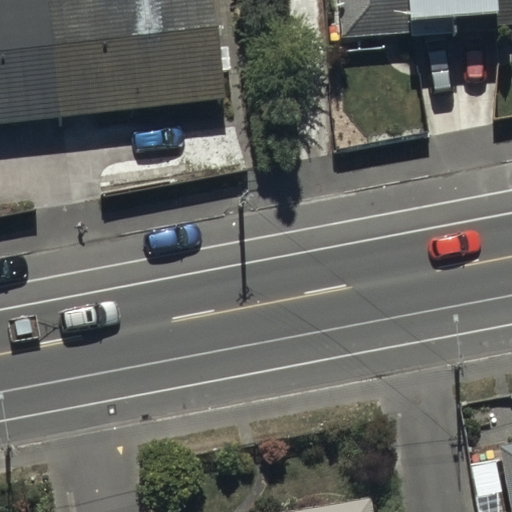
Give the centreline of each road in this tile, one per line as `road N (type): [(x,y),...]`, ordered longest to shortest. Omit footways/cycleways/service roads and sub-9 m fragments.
road 1 (secondary): [(75,332),(511,246)]
road 2 (residential): [(75,332),(107,511)]
